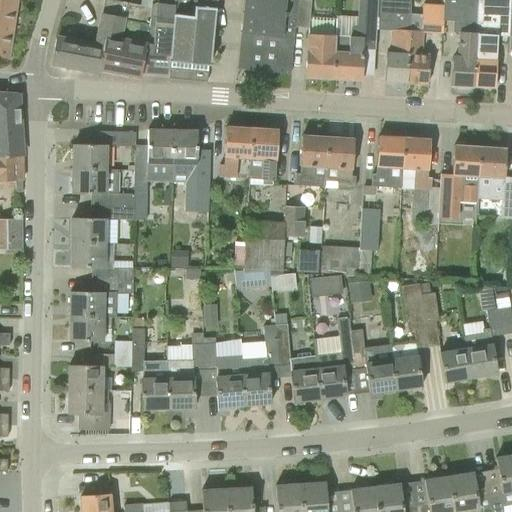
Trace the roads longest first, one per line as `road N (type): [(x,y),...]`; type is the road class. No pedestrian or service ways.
road 1 (residential): [(31,453),(325,443),(511,414)]
road 2 (residential): [(38,82),(511,116)]
road 3 (residential): [(31,453),(38,82)]
